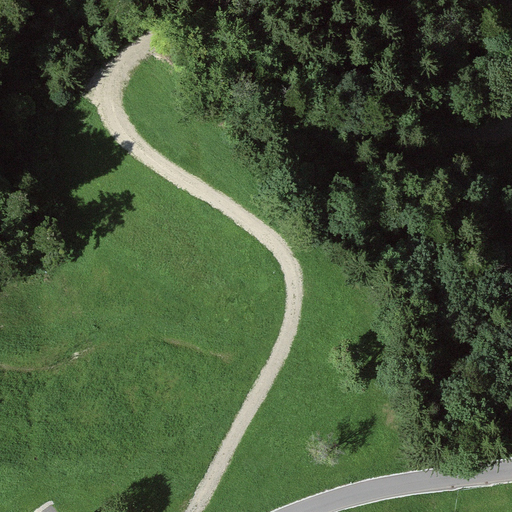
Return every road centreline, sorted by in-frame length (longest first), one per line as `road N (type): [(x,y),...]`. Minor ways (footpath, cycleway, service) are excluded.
road 1 (track): [(511,124),(478,154),(447,150),(248,43),(189,31),(149,39),(115,64),(107,98),(117,132),(271,234),(301,297),(247,435),(197,511)]
road 2 (unclassified): [(294,511),(511,468)]
